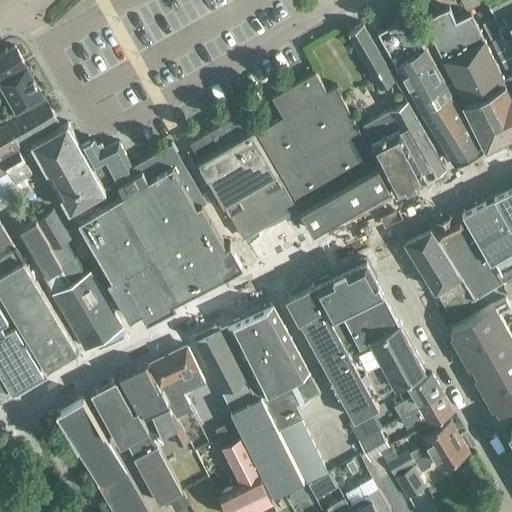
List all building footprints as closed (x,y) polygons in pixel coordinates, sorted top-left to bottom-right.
[(511,0),(487,0),(503,32),(490,38),(504,66),(511,61),(511,0)] [(449,6),(423,19),(440,52),(443,58),(486,144),(511,131),(511,72),(503,77),(483,38),(470,12),(455,19),(449,6)] [(452,94),(425,46),(407,13),(377,30),(395,63),(423,112),(454,161),(484,145),(452,94)] [(155,40),(173,36),(171,22),(152,26),(155,40)] [(379,86),(394,77),(362,22),(347,30),(379,86)] [(255,71),(294,50),(289,41),(250,62),(255,71)] [(0,79),(26,65),(14,45),(0,53),(0,79)] [(0,84),(16,112),(44,95),(26,65),(0,80),(0,84)] [(210,90),(234,80),(230,70),(206,80),(210,90)] [(300,209),(313,230),(315,229),(317,231),(393,192),(357,126),(335,85),(325,90),(314,70),(271,95),(283,115),(256,130),(279,171),(280,170),(301,208),(300,209)] [(22,134),(24,139),(58,119),(46,99),(11,120),(20,135),(22,134)] [(362,123),(371,141),(397,190),(399,189),(424,177),(424,176),(426,175),(445,165),(407,99),(362,123)] [(188,138),(199,157),(243,235),(244,234),(246,237),(252,233),(257,228),(260,226),(264,225),(267,223),(271,222),(274,220),(277,219),(281,217),(284,215),(287,213),(290,211),(293,208),(296,206),(251,127),(240,107),(220,119),(231,138),(226,141),(215,122),(188,138)] [(20,135),(11,120),(0,126),(0,152),(24,139),(22,134),(20,135)] [(142,167),(135,171),(131,164),(118,140),(100,150),(94,138),(81,145),(67,121),(30,142),(64,202),(100,180),(111,195),(148,176),(142,167)] [(207,202),(172,143),(131,164),(135,171),(142,167),(148,176),(111,195),(100,180),(64,202),(69,210),(85,200),(91,210),(78,218),(112,276),(107,278),(129,316),(141,309),(147,318),(175,304),(174,304),(175,304),(176,303),(196,293),(194,289),(212,279),(214,283),(227,276),(228,277),(229,276),(227,272),(243,263),(230,241),(225,243),(203,204),(207,202)] [(8,171),(25,161),(18,149),(1,159),(1,160),(8,171)] [(1,160),(0,160),(0,197),(17,187),(14,182),(8,171),(1,160)] [(25,161),(8,171),(14,182),(31,172),(25,161)] [(511,185),(487,197),(511,241),(511,185)] [(511,274),(511,241),(487,197),(463,209),(502,280),(511,274)] [(54,207),(36,218),(51,246),(65,238),(70,235),(54,207)] [(430,226),(431,226),(474,297),(502,280),(462,210),(430,226)] [(36,218),(21,227),(47,272),(43,274),(53,292),(84,345),(103,334),(62,263),(52,247),(51,246),(36,218)] [(0,220),(0,290),(14,314),(45,366),(47,368),(48,367),(47,366),(76,349),(77,349),(38,283),(15,245),(0,220)] [(431,228),(431,226),(430,226),(404,238),(405,240),(435,289),(435,288),(451,313),(475,298),(467,286),(431,228)] [(65,238),(51,246),(52,247),(62,263),(103,334),(121,322),(90,270),(85,273),(75,255),(65,238)] [(354,417),(368,409),(379,403),(373,393),(395,382),(424,366),(400,320),(366,257),(312,282),(287,295),(294,307),(319,353),(331,374),(329,375),(330,378),(332,377),(354,417)] [(511,281),(508,283),(503,286),(509,297),(511,294),(511,281)] [(0,368),(12,388),(43,370),(42,368),(45,366),(14,314),(0,290),(0,368)] [(511,333),(499,310),(510,304),(506,297),(495,303),(494,302),(451,326),(453,330),(451,333),(458,338),(461,345),(458,347),(461,353),(465,351),(469,358),(469,365),(473,365),(477,372),(475,375),(481,380),(485,386),(481,389),(485,395),(489,393),(492,399),(493,407),(497,407),(499,411),(511,403),(511,333)] [(320,390),(308,368),(272,302),(270,303),(227,323),(228,324),(275,417),(280,427),(300,416),(302,415),(296,403),(320,390)] [(275,417),(228,324),(220,328),(220,326),(194,338),(220,388),(273,493),(304,478),(278,428),(280,427),(275,417)] [(193,390),(191,386),(204,380),(187,345),(184,344),(183,343),(149,360),(170,402),(173,410),(189,402),(185,394),(193,390)] [(149,360),(115,375),(135,408),(138,407),(141,413),(141,414),(142,414),(154,436),(169,428),(178,445),(188,439),(179,422),(178,422),(168,402),(170,402),(149,360)] [(0,395),(11,389),(0,370),(0,395)] [(417,405),(442,391),(431,372),(406,387),(411,395),(394,404),(400,415),(417,405)] [(149,427),(141,414),(141,413),(138,407),(134,409),(115,376),(90,389),(92,391),(101,408),(110,425),(120,443),(125,440),(134,456),(159,502),(168,497),(175,510),(189,502),(148,427),(149,427)] [(442,391),(417,405),(400,415),(406,427),(424,417),(428,424),(454,410),(442,391)] [(151,511),(112,444),(93,410),(83,393),(56,409),(70,433),(69,433),(114,511),(151,511)] [(285,438),(306,427),(300,416),(280,427),(285,438)] [(389,444),(379,449),(368,456),(370,459),(381,453),(385,460),(406,495),(395,474),(412,463),(415,461),(459,434),(450,418),(422,435),(427,445),(422,448),(418,447),(409,452),(406,447),(396,454),(389,443),(388,443),(389,444)] [(285,438),(290,448),(311,438),(306,427),(285,438)] [(379,427),(358,439),(368,456),(379,449),(389,444),(388,443),(379,427)] [(230,511),(243,511),(273,497),(241,432),(222,442),(240,478),(218,489),(230,511)] [(459,434),(415,461),(420,469),(423,468),(429,465),(430,461),(435,457),(441,467),(469,450),(459,434)] [(290,448),(296,459),(317,449),(311,438),(290,448)] [(296,459),(301,470),(322,459),(317,449),(296,459)] [(351,472),(357,468),(352,458),(345,462),(351,472)] [(306,480),(327,470),(322,459),(301,470),(306,480)] [(425,484),(412,463),(395,474),(406,495),(425,484)] [(328,472),(308,484),(316,498),(336,486),(328,472)] [(301,486),(289,493),(294,502),(306,495),(301,486)] [(378,487),(348,504),(351,510),(352,511),(384,511),(390,509),(378,487)] [(346,488),(328,498),(335,510),(353,500),(346,488)]
